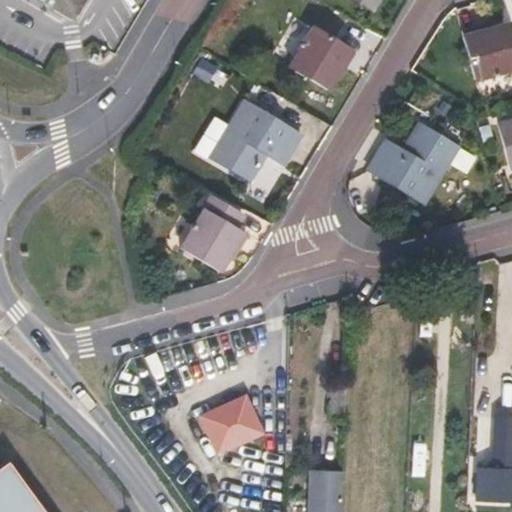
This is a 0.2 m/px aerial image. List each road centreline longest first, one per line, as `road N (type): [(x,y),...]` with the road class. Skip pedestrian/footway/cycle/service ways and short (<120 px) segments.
road 1 (residential): [(297,281),(292,224),(424,0)]
road 2 (residential): [(297,281),(189,318),(47,348)]
road 3 (residential): [(297,281),(511,229)]
road 4 (unclassified): [(60,139),(108,111),(180,0)]
road 5 (tertiary): [(0,348),(99,428)]
